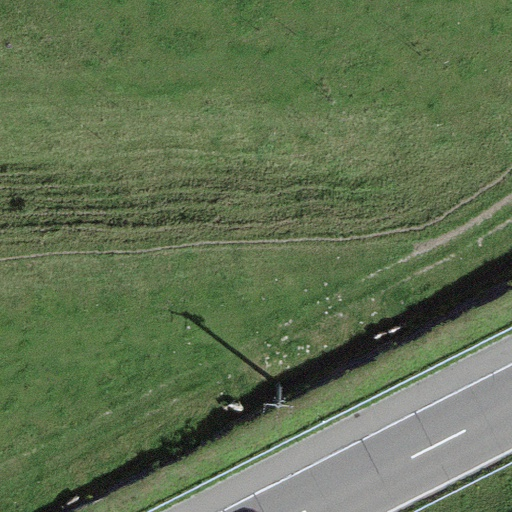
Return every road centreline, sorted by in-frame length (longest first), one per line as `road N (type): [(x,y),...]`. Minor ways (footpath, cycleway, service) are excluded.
road 1 (unknown): [(124,0),(101,136),(0,181)]
road 2 (motorway): [(511,408),(308,511)]
